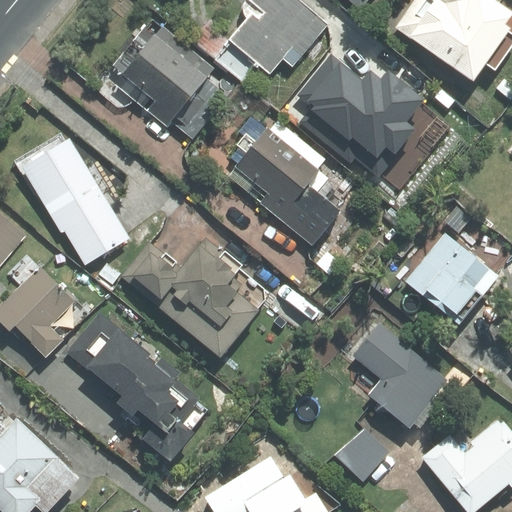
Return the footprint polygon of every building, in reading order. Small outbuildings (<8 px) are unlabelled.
[(332,22),(306,0),(245,0),(245,1),(256,10),(217,56),(249,84),(266,64),(274,70),(287,55),(297,63),(332,22)] [(414,0),(398,25),(477,77),(487,61),(498,68),(511,47),(511,26),(511,23),(511,6),(502,0),(414,0)] [(217,67),(165,23),(118,79),(170,122),(217,67)] [(363,151),(387,170),(421,127),(409,118),(428,94),(392,66),(387,73),(376,65),(367,76),(335,51),(303,91),(318,102),(304,121),(355,161),(363,151)] [(263,199),(316,243),(347,206),(322,186),(331,177),(322,170),(331,159),(280,116),(240,163),(272,189),(263,199)] [(132,235),(73,134),(25,162),(84,263),(132,235)] [(0,207),(0,268),(30,233),(0,207)] [(503,272),(446,230),(410,280),(467,322),(503,272)] [(153,239),(125,276),(226,352),(276,287),(209,236),(187,265),(153,239)] [(349,254),(335,242),(316,264),(330,277),(349,254)] [(43,266),(0,308),(0,315),(14,329),(20,324),(51,355),(69,337),(54,322),(76,300),(43,266)] [(204,393),(101,310),(68,351),(157,423),(148,434),(177,457),(200,428),(185,416),(204,393)] [(451,377),(382,321),(355,352),(385,377),(372,393),(412,425),(451,377)] [(428,455),(475,511),(511,481),(511,420),(507,414),(466,447),(455,433),(428,455)] [(84,472),(22,416),(0,439),(0,498),(15,511),(38,511),(35,509),(43,501),(51,508),(84,472)] [(394,453),(365,425),(337,456),(366,483),(394,453)] [(317,511),(278,450),(211,493),(223,511),(317,511)] [(417,511),(408,500),(393,511),(417,511)]
